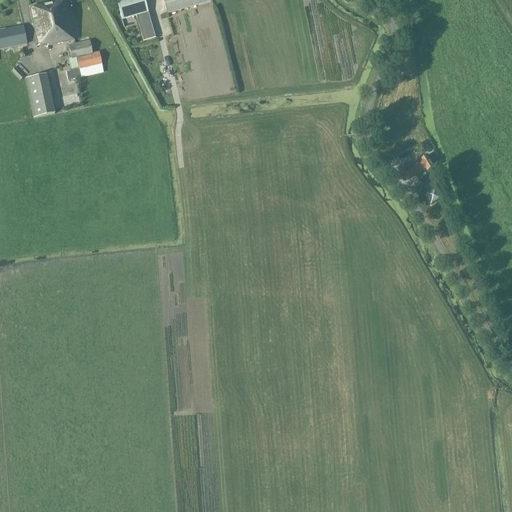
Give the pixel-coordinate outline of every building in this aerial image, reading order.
[(68,15),(72,14),(69,0),(29,8),(37,47),(46,45),(47,47),(73,41),(68,15)] [(117,0),(123,18),(137,14),(145,40),(157,37),(145,0),(117,0)] [(162,0),(167,15),(212,1),(211,0),(162,0)] [(0,30),(0,49),(1,49),(25,44),(22,26),(0,30)] [(89,42),(68,46),(71,59),(92,54),(89,42)] [(71,71),(65,72),(67,81),(80,78),(103,73),(99,53),(92,54),(71,59),(68,59),(71,71)] [(22,73),(28,68),(21,59),(15,64),(22,73)] [(11,71),(20,80),(24,76),(15,68),(11,71)] [(54,114),(46,74),(25,79),(33,118),(54,114)] [(427,157),(420,161),(425,169),(426,171),(433,167),(427,157)] [(420,161),(402,172),(407,180),(425,169),(420,161)] [(403,182),(407,180),(402,172),(398,174),(403,182)] [(431,204),(441,199),(436,190),(427,195),(431,204)]
